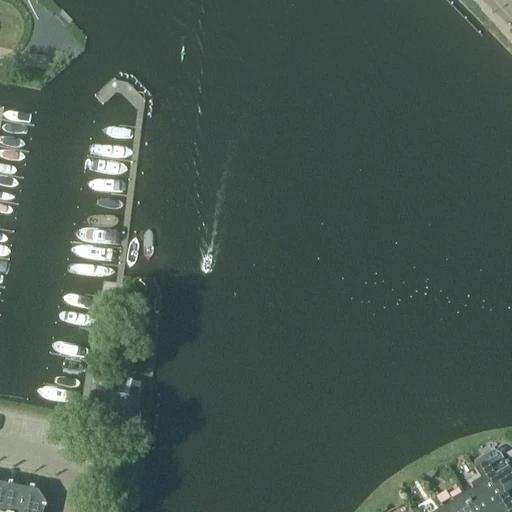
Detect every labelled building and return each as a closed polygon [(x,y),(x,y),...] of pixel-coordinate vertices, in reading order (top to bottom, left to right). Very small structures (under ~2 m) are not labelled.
[(130,401),(127,400),(124,399),(122,399),(120,399),(117,400),(113,401),(110,403),(108,405),(107,406),(106,408),(105,409),(104,411),(103,412),(103,414),(103,415),(102,417),(102,419),(102,421),(103,424),(103,425),(104,427),(105,428),(106,429),(107,431),(109,433),(110,434),(113,436),(114,437),(116,437),(119,438),(121,438),(124,438),(127,437),(129,437),(130,436),(133,434),(134,433),(137,431),(138,430),(139,427),(140,425),(140,423),(141,422),(141,420),(141,418),(141,417),(141,415),(140,413),(139,410),(138,408),(136,405),(135,404),(133,403),(132,402),(130,401)] [(511,493),(511,474),(504,459),(490,468),(488,464),(475,472),(482,482),(501,511),(511,511),(511,503),(511,504),(507,496),(511,493)] [(501,511),(482,482),(472,488),(474,492),(464,497),(473,511),(501,511)] [(0,511),(42,511),(44,506),(36,494),(0,486),(0,511)] [(473,511),(464,497),(454,504),(452,500),(441,507),(443,511),(473,511)]
